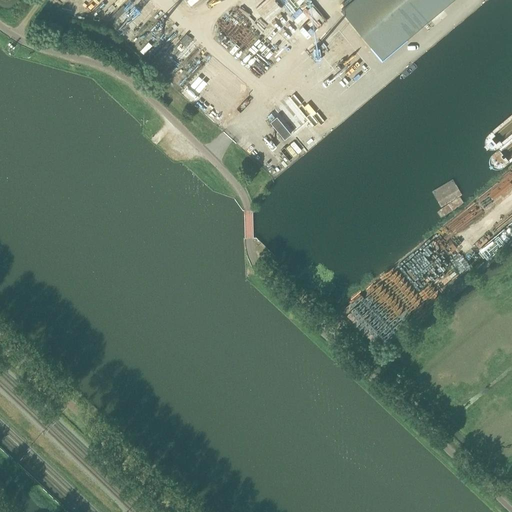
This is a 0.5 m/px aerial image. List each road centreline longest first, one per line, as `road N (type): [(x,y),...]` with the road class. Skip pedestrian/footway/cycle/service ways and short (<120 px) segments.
road 1 (unclassified): [(511,503),(269,273),(251,206),(137,84),(107,65),(33,42),(0,19)]
road 2 (unclassified): [(185,511),(0,337)]
